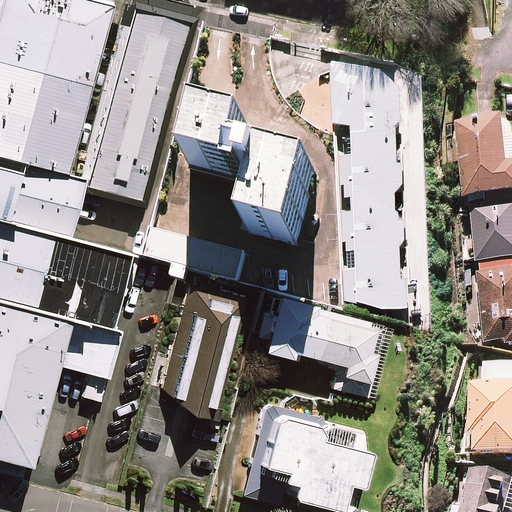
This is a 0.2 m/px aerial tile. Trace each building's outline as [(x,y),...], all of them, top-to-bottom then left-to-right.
[(0,0),(0,155),(16,160),(64,173),(107,5),(88,0),(0,0)] [(183,22),(128,7),(82,177),(80,185),(137,200),(183,22)] [(392,78),(338,68),(339,127),(359,131),(363,306),(388,312),(415,312),(410,97),(392,78)] [(255,130),(209,118),(196,166),(269,186),(257,231),(302,243),(321,173),(249,154),(255,130)] [(511,166),(506,119),(460,124),(468,199),(511,194),(511,166)] [(64,173),(16,160),(14,169),(1,220),(50,233),(66,237),(80,185),(82,177),(64,173)] [(0,165),(0,219),(1,220),(14,169),(0,165)] [(511,204),(475,208),(480,260),(511,256),(511,204)] [(0,219),(0,299),(33,309),(50,233),(1,220),(0,219)] [(249,256),(153,230),(145,257),(242,283),(249,256)] [(511,262),(509,263),(482,265),(488,342),(509,341),(509,345),(511,344),(511,262)] [(247,299),(188,284),(162,389),(189,417),(216,423),(247,299)] [(33,309),(0,299),(0,461),(29,469),(56,367),(69,318),(33,309)] [(315,310),(278,300),(274,315),(263,312),(256,338),(267,341),(264,354),(290,361),(297,363),(299,356),(339,366),(333,390),(366,399),(385,328),(315,310)] [(118,331),(69,318),(56,367),(106,379),(118,331)] [(511,364),(486,363),(486,386),(478,386),(476,455),(511,456),(511,364)] [(270,406),(264,410),(242,496),(277,505),(282,484),(291,486),(289,497),(292,502),(297,503),(295,509),(308,511),(354,511),(359,488),(367,455),(366,436),(323,424),(319,418),(270,406)] [(511,480),(475,471),(464,511),(506,511),(507,511),(511,511),(511,480)]
